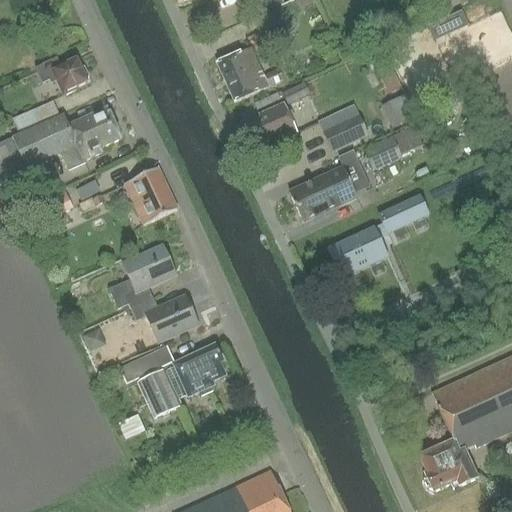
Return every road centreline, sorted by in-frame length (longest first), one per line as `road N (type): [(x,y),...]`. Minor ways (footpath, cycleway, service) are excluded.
road 1 (residential): [(403,511),(165,0)]
road 2 (tertiary): [(318,511),(82,0)]
